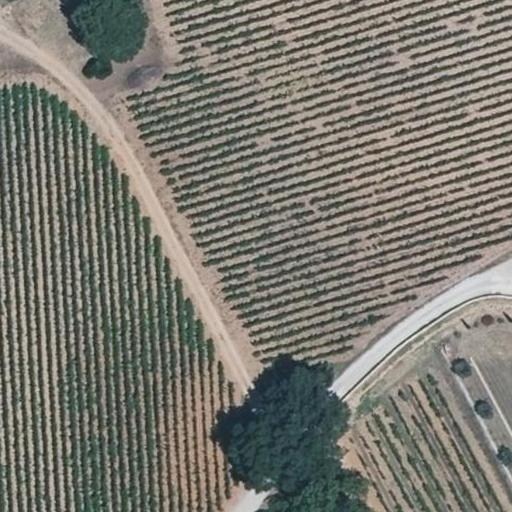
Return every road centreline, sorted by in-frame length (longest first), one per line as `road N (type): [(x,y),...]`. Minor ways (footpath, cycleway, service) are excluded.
road 1 (track): [(286,443),(138,165),(62,68),(0,28)]
road 2 (track): [(511,263),(412,319),(301,425),(231,511)]
